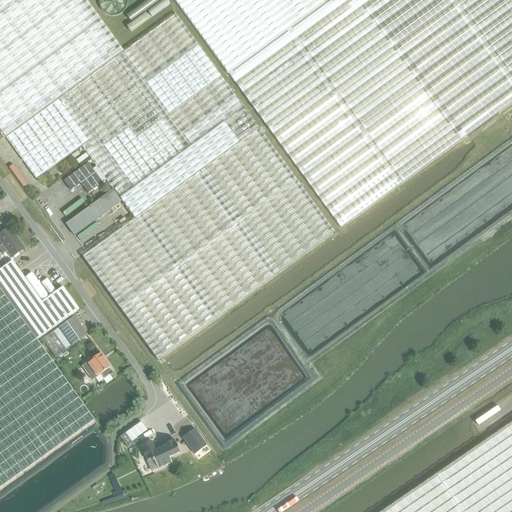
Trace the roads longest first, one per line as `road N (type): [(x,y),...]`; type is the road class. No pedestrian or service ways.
road 1 (primary): [(268,511),(511,347)]
road 2 (unclassified): [(160,418),(143,376),(0,181)]
road 3 (unclassified): [(306,511),(511,372)]
